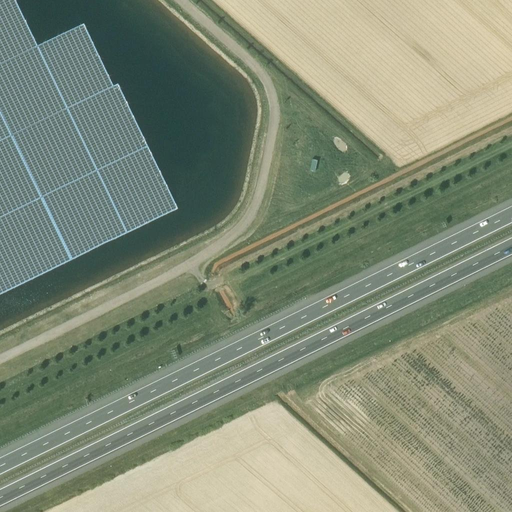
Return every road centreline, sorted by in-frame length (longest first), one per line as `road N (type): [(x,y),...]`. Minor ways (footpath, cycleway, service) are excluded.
road 1 (motorway): [(511,213),(0,465)]
road 2 (motorway): [(0,495),(511,244)]
road 3 (unclassified): [(181,0),(252,63),(271,93),(272,132),(253,210),(193,264),(0,359)]
road 4 (track): [(193,264),(204,284),(237,281),(511,145)]
